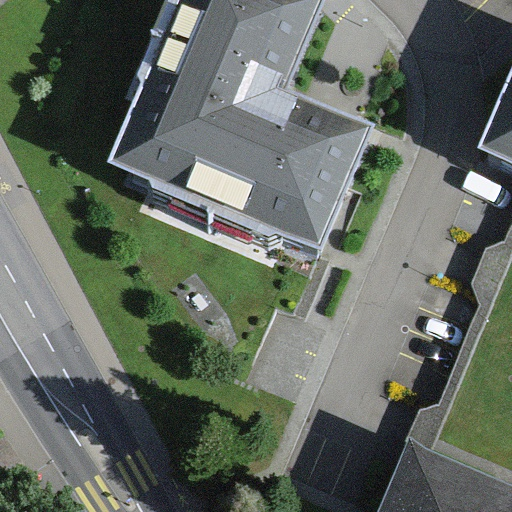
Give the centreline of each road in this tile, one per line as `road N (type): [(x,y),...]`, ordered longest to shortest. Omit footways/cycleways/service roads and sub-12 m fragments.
road 1 (residential): [(409,0),(431,25),(458,98),(446,181),(331,481)]
road 2 (secondary): [(0,282),(128,511)]
